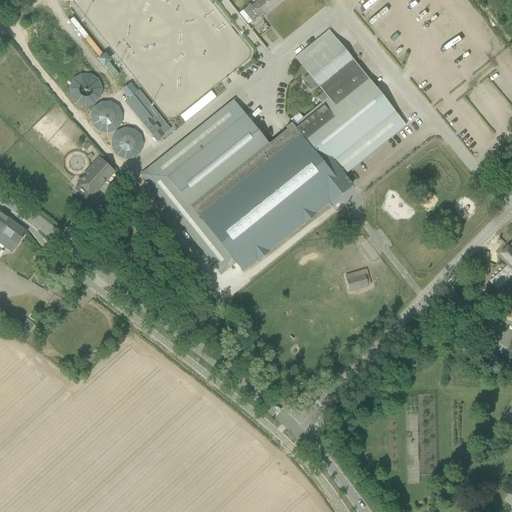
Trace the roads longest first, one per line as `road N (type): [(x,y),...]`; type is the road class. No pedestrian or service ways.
road 1 (tertiary): [(289,424),(0,192)]
road 2 (unclassified): [(289,424),(315,411),(511,203)]
